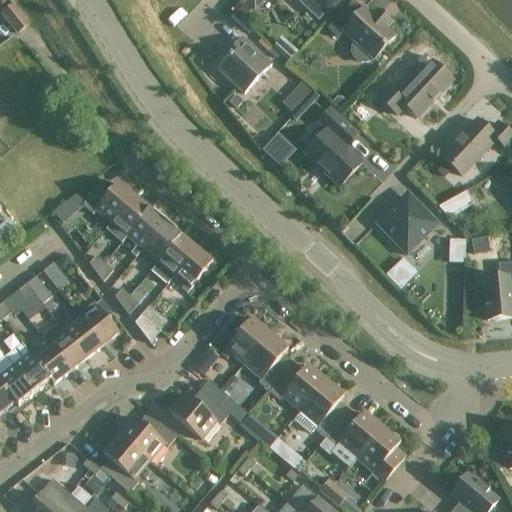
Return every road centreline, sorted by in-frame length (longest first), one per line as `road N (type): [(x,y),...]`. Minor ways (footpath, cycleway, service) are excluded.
road 1 (residential): [(466,367),(422,356),(396,336),(168,121),(88,0)]
road 2 (residential): [(0,478),(106,389),(161,376),(254,278)]
road 3 (unclassified): [(254,278),(436,438)]
road 4 (unclassified): [(123,159),(245,253),(254,278)]
road 5 (residential): [(494,73),(375,200)]
